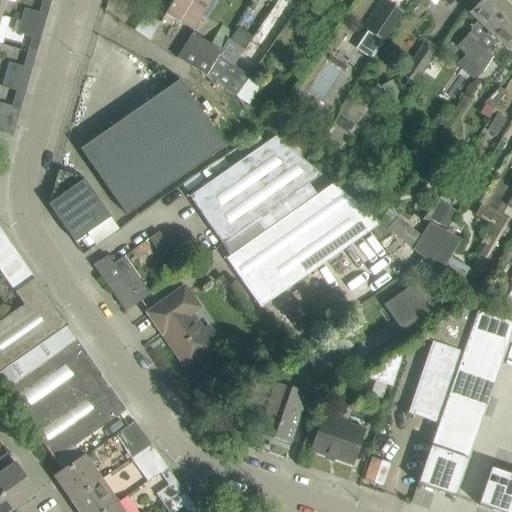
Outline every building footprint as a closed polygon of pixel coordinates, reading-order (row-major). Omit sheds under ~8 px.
[(0,0),(0,16),(4,4),(14,7),(16,0),(0,0)] [(44,28),(52,0),(51,0),(42,0),(38,13),(25,9),(22,22),(44,28)] [(173,0),(165,14),(194,31),(212,0),(173,0)] [(471,32),(457,46),(466,55),(511,9),(501,0),(481,0),(470,13),(479,21),(469,31),(471,32)] [(387,1),(366,31),(367,31),(383,42),(384,42),(404,12),(387,1)] [(254,8),(244,20),(256,30),(266,18),(254,8)] [(508,50),(511,46),(511,9),(466,55),(483,71),(493,57),(486,51),(497,39),(508,50)] [(33,35),(28,53),(36,55),(44,28),(22,22),(19,31),(33,35)] [(239,27),(231,39),(246,49),(254,37),(239,27)] [(206,77),(219,56),(222,51),(193,33),(177,59),(206,77)] [(425,41),(402,76),(414,84),(438,49),(425,41)] [(28,53),(24,67),(32,69),(36,55),(28,53)] [(466,55),(457,64),(474,80),(483,71),(466,55)] [(219,56),(206,77),(216,84),(230,63),(219,56)] [(6,75),(28,81),(32,69),(24,67),(10,63),(6,75)] [(230,63),(216,84),(235,97),(249,77),(250,76),(235,66),(230,63)] [(3,87),(16,90),(25,93),(28,81),(6,75),(3,87)] [(225,147),(179,81),(81,150),(127,215),(225,147)] [(25,93),(16,90),(11,107),(20,110),(25,93)] [(266,93),(257,104),(268,112),(277,101),(266,93)] [(6,106),(0,126),(0,132),(13,136),(20,110),(11,107),(6,106)] [(496,114),(487,131),(496,136),(506,120),(496,114)] [(321,176),(276,137),(191,197),(224,244),(321,176)] [(59,171),(48,205),(75,243),(111,218),(83,178),(59,171)] [(348,188),(348,190),(348,192),(349,194),(350,195),(351,197),(352,198),(353,199),(355,199),(357,200),(358,200),(360,199),(362,199),(363,198),(365,197),(366,195),(366,194),(367,192),(367,190),(367,188),(366,187),(366,185),(365,184),(363,183),(362,182),(360,181),(358,181),(357,181),(355,181),(353,182),(352,183),(351,184),(350,185),(349,187),(348,188)] [(511,189),(497,181),(477,214),(495,224),(506,205),(511,194),(511,189)] [(379,224),(333,185),(227,259),(261,309),(372,231),(379,242),(391,234),(379,224)] [(412,252),(421,237),(389,210),(379,224),(391,234),(412,252)] [(421,237),(412,252),(422,260),(427,264),(440,275),(460,239),(446,232),(430,223),(421,237)] [(2,232),(0,233),(0,267),(18,255),(2,232)] [(34,278),(18,255),(0,267),(0,271),(15,292),(34,278)] [(107,257),(93,267),(109,289),(114,286),(120,294),(115,298),(126,313),(151,295),(124,257),(113,265),(107,257)] [(440,275),(427,264),(422,260),(413,270),(431,285),(440,275)] [(0,373),(68,326),(34,278),(15,292),(14,292),(23,306),(0,321),(0,373)] [(400,333),(433,310),(415,283),(382,306),(400,333)] [(169,343),(184,364),(212,345),(190,314),(198,308),(185,288),(148,313),(162,333),(165,331),(172,341),(169,343)] [(433,341),(408,413),(438,424),(439,420),(448,394),(457,367),(467,341),(477,310),(478,308),(469,301),(419,336),(433,341)] [(511,322),(477,310),(467,341),(505,354),(511,332),(511,322)] [(68,326),(0,373),(0,381),(55,460),(126,410),(109,386),(108,386),(101,377),(102,376),(68,326)] [(467,341),(457,367),(496,380),(505,354),(467,341)] [(403,348),(362,376),(391,386),(403,348)] [(457,367),(448,394),(487,407),(496,380),(457,367)] [(275,383),(260,428),(275,433),(273,439),(290,444),(307,394),(275,383)] [(448,394),(439,420),(477,433),(487,407),(448,394)] [(324,413),(310,451),(352,466),(365,430),(347,424),(348,421),(324,413)] [(438,424),(430,446),(468,459),(477,433),(439,420),(438,424)] [(131,460),(151,446),(135,422),(114,436),(131,460)] [(160,474),(167,468),(151,446),(131,460),(147,483),(160,474)] [(417,483),(417,484),(455,498),(455,497),(468,459),(430,446),(417,484),(417,483)] [(0,463),(5,470),(0,473),(0,492),(12,511),(36,494),(9,455),(0,461),(0,463)] [(54,477),(71,501),(102,480),(85,456),(62,472),(54,477)] [(497,511),(511,511),(511,474),(491,467),(478,505),(497,511)] [(163,506),(183,491),(167,468),(160,474),(169,486),(156,495),(163,506)] [(104,511),(118,503),(102,480),(71,501),(78,511),(104,511)] [(176,511),(183,507),(186,511),(197,511),(183,491),(163,506),(167,511),(176,511)] [(0,492),(0,511),(10,511),(12,511),(0,492)] [(104,511),(124,511),(118,503),(104,511)]
